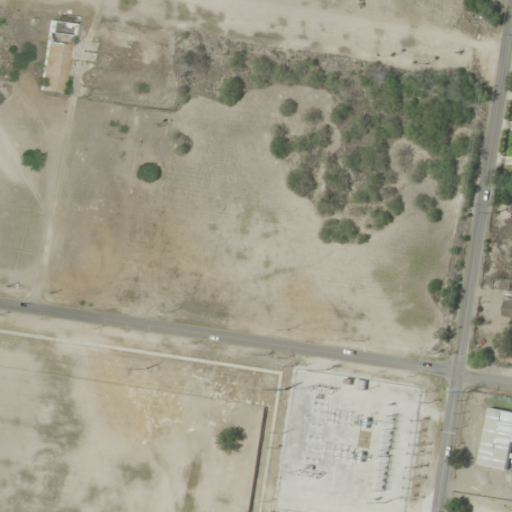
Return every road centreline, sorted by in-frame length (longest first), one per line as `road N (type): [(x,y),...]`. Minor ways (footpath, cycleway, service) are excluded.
road 1 (tertiary): [(460,377),(0,304)]
road 2 (tertiary): [(511,5),(460,377)]
road 3 (track): [(506,46),(184,0)]
road 4 (tertiary): [(439,511),(460,377)]
